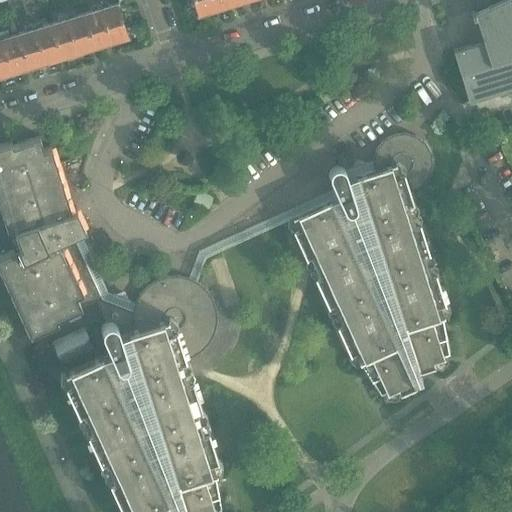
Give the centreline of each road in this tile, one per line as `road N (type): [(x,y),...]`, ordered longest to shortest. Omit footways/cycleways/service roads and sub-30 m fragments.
road 1 (residential): [(295,511),(511,370)]
road 2 (residential): [(173,63),(387,0)]
road 3 (residential): [(0,118),(173,63)]
